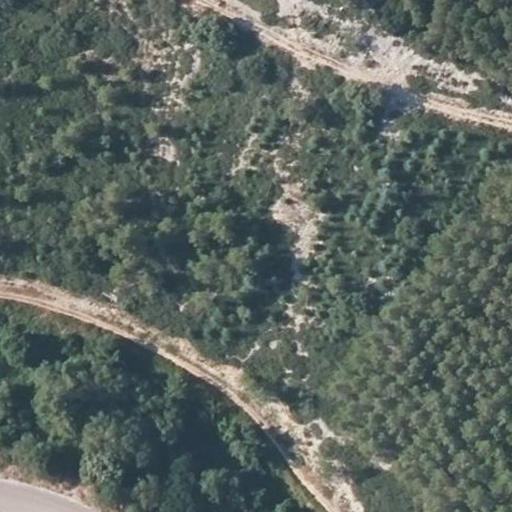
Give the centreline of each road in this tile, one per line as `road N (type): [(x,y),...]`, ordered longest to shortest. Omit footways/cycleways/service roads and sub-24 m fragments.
road 1 (track): [(0,293),(119,326),(220,383),(335,511)]
road 2 (track): [(511,129),(400,92),(219,0)]
